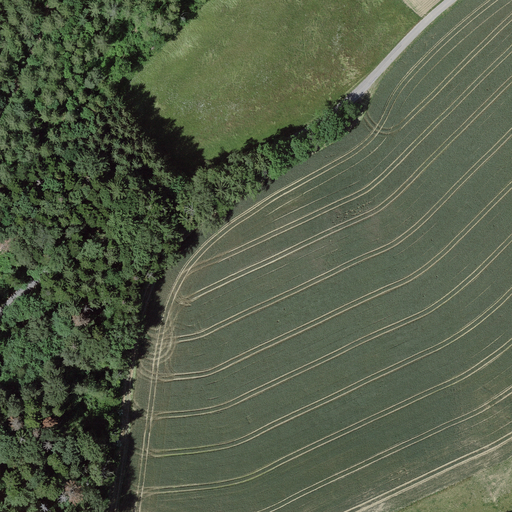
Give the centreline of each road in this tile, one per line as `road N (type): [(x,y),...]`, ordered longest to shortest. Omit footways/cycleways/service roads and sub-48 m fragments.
road 1 (unclassified): [(0,315),(44,272),(331,116),(453,0)]
road 2 (track): [(0,123),(56,0)]
